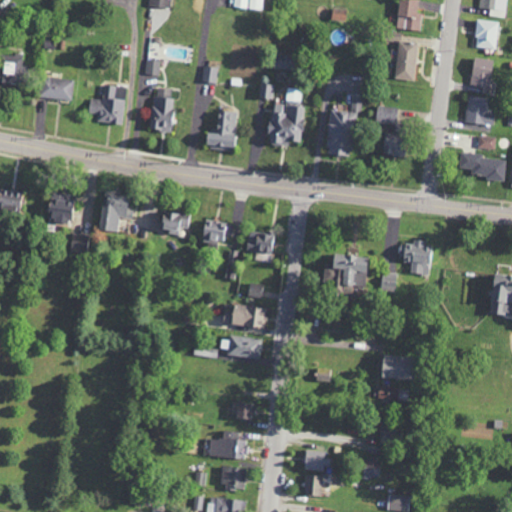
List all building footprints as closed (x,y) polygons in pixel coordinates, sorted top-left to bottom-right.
[(148,0),(148,6),(169,9),(170,0),(148,0)] [(263,9),(263,0),(233,0),(233,8),(263,9)] [(416,0),(398,0),(396,0),(396,29),(420,30),(421,13),(416,13),(416,0)] [(478,0),(478,8),(490,10),(490,16),(507,18),(508,0),(478,0)] [(330,20),(344,22),(346,10),(331,8),(330,20)] [(474,48),(496,49),(498,22),(476,20),(474,48)] [(416,42),(397,41),(395,79),(414,80),(416,42)] [(272,69),(290,69),(290,55),(272,54),(272,69)] [(18,56),(0,55),(0,83),(18,84),(18,56)] [(493,61),(473,57),(468,85),(488,88),(493,61)] [(215,83),(218,68),(204,65),(201,81),(215,83)] [(70,101),(74,80),(42,75),(38,96),(70,101)] [(273,84),(259,84),(258,98),(273,99),(273,84)] [(121,125),(126,88),(103,85),(101,99),(90,98),(88,113),(97,115),(96,121),(121,125)] [(149,130),(172,132),(175,99),(170,99),(171,89),(158,88),(157,96),(151,95),(149,130)] [(485,113),(488,98),(468,95),(464,121),(494,126),(495,114),(485,113)] [(361,99),(352,98),(351,112),(327,110),(325,155),(350,156),(352,113),(361,113),(361,99)] [(303,107),(271,103),(267,144),(287,146),(288,141),(299,142),(303,107)] [(374,122),(396,125),(398,108),(376,105),(374,122)] [(236,113),(217,110),(214,134),(204,132),(202,147),(231,151),(233,135),(234,135),(236,113)] [(380,154),(398,156),(400,137),(382,135),(380,154)] [(495,137),(479,136),(478,148),(495,149),(495,137)] [(504,178),(505,157),(460,154),(459,168),(471,169),(470,176),(504,178)] [(0,207),(19,213),(24,195),(0,188),(0,207)] [(74,195),(49,192),(46,220),(70,223),(74,195)] [(99,231),(115,232),(117,217),(130,219),(131,207),(124,206),(125,194),(102,192),(99,231)] [(178,234),(179,227),(188,228),(190,215),(161,211),(157,231),(178,234)] [(233,236),(232,222),(201,223),(202,245),(224,244),(224,236),(233,236)] [(273,253),(274,233),(247,231),(245,251),(273,253)] [(70,251),(86,252),(87,235),(71,234),(70,251)] [(432,247),(424,246),(425,241),(413,240),(412,245),(401,244),(399,262),(411,263),(410,273),(429,275),(432,247)] [(363,287),(366,258),(330,254),(328,265),(323,264),(321,283),(328,283),(327,292),(349,294),(350,286),(363,287)] [(379,289),(394,292),(397,274),(382,271),(379,289)] [(511,276),(493,273),(486,312),(511,316),(511,276)] [(263,285),(249,282),(247,295),(260,298),(263,285)] [(224,310),(221,322),(263,330),(267,310),(231,303),(230,311),(224,310)] [(219,348),(227,350),(226,355),(259,360),(262,341),(221,335),(219,348)] [(409,357),(380,356),(379,379),(408,379),(409,357)] [(332,381),(331,369),(315,369),(316,382),(332,381)] [(250,403),(235,402),(235,419),(249,419),(250,403)] [(246,440),(237,440),(238,432),(223,431),(223,439),(210,439),(209,457),(245,459),(246,440)] [(323,471),(323,451),(304,451),(304,470),(323,471)] [(362,476),(379,478),(381,461),(364,458),(362,476)] [(244,491),(245,468),(222,467),(221,489),(244,491)] [(321,496),(322,476),(304,476),(304,495),(321,496)] [(204,497),(195,496),(193,510),(202,511),(204,497)] [(245,511),(246,500),(208,498),(207,511),(245,511)]
